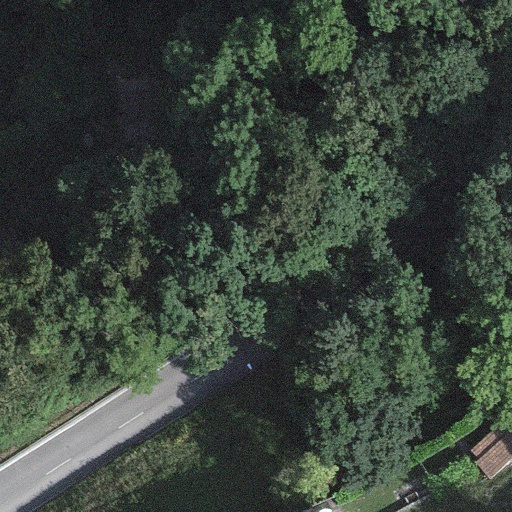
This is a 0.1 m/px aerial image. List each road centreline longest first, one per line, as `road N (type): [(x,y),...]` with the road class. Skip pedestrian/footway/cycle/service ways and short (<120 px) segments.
road 1 (tertiary): [(0,499),(398,237),(511,129)]
road 2 (track): [(0,303),(251,0)]
